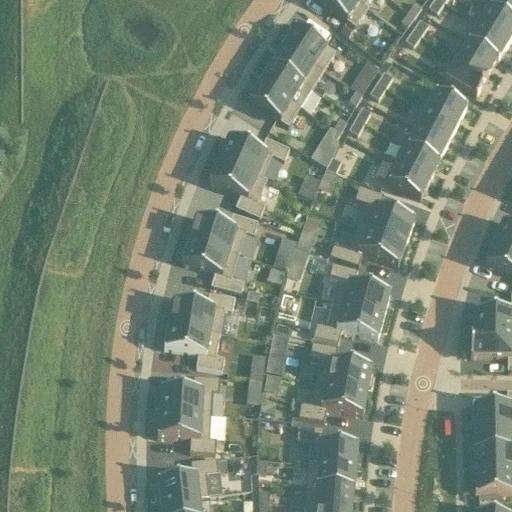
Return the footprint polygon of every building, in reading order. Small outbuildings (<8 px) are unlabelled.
[(364,11),(349,0),(317,0),(316,2),(354,32),(368,13),(364,10),(364,11)] [(372,0),(349,0),(364,11),(364,10),(372,0)] [(511,2),(508,0),(489,0),(484,9),(511,26),(511,2)] [(443,8),(435,2),(428,13),(436,19),(443,8)] [(407,17),(414,22),(421,12),(414,7),(407,17)] [(511,26),(484,9),(473,26),(508,48),(511,41),(511,26)] [(414,22),(407,17),(400,27),(407,32),(414,22)] [(419,25),(412,36),(420,42),(427,31),(419,25)] [(508,48),(473,26),(463,44),(496,65),(497,66),(508,48)] [(282,50),(323,76),(335,57),(294,32),(282,50)] [(420,42),(412,36),(404,47),(412,52),(420,42)] [(463,44),(452,61),(486,82),(486,81),(496,65),(463,44)] [(323,76),(282,50),(271,69),(311,95),(323,76)] [(452,61),(440,80),(475,102),(487,82),(486,81),(486,82),(452,61)] [(311,95),(271,69),(259,88),(299,113),(311,95)] [(383,77),(376,88),(384,94),(391,83),(383,77)] [(362,100),(367,91),(355,83),(350,92),(362,100)] [(299,113),(259,88),(247,106),(287,132),(299,113)] [(384,94),(376,88),(369,99),(377,105),(384,94)] [(466,112),(431,94),(421,113),(456,131),(466,112)] [(355,111),(361,100),(354,96),(347,107),(355,111)] [(354,124),(363,129),(370,118),(361,113),(354,124)] [(456,131),(421,113),(412,131),(447,149),(456,131)] [(340,138),(346,127),(338,123),(332,134),(340,138)] [(363,129),(354,124),(348,136),(357,140),(363,129)] [(412,131),(402,149),(437,167),(438,166),(447,149),(412,131)] [(228,142),(218,164),(261,184),(262,183),(271,162),(283,167),(289,154),(265,144),(260,155),(228,142)] [(402,149),(393,167),(429,186),(439,167),(438,166),(437,167),(402,149)] [(310,163),(326,172),(331,160),(317,152),(310,163)] [(331,163),(325,175),(334,179),(340,167),(331,163)] [(218,164),(208,187),(240,201),(235,213),(259,223),(264,210),(256,207),(266,185),(262,183),(261,184),(218,164)] [(393,167),(383,186),(419,205),(429,186),(393,167)] [(304,178),(296,199),(311,205),(319,183),(304,178)] [(414,225),(378,213),(383,200),(358,192),(354,206),(363,209),(355,231),(405,249),(414,225)] [(253,241),(257,227),(232,219),(228,232),(195,222),(187,246),(238,261),(245,239),(253,241)] [(511,230),(502,226),(493,248),(511,256),(511,230)] [(405,249),(355,231),(348,253),(333,248),(329,262),(358,272),(362,260),(397,272),(399,267),(402,268),(407,254),(404,253),(405,249)] [(238,261),(187,246),(180,270),(214,280),(210,292),(240,299),(243,288),(231,284),(238,261)] [(511,256),(493,248),(484,271),(511,281),(511,294),(510,300),(511,300),(511,256)] [(307,258),(294,254),(285,281),(298,285),(307,258)] [(389,298),(353,289),(356,276),(331,269),(328,283),(338,286),(332,309),(383,322),(389,298)] [(247,296),(245,304),(257,307),(259,299),(247,296)] [(208,299),(206,312),(171,306),(167,330),(219,339),(223,316),(231,317),(234,304),(208,299)] [(473,316),(472,338),(472,339),(511,340),(511,300),(510,300),(510,317),(473,316)] [(383,322),(332,309),(326,331),(316,329),(312,343),(337,349),(341,336),(376,346),(383,322)] [(219,339),(167,330),(163,355),(197,361),(195,373),(221,378),(223,364),(215,362),(219,339)] [(511,340),(472,339),(472,338),(470,338),(469,363),(506,364),(506,377),(511,376),(511,340)] [(284,361),(288,342),(272,339),(269,358),(284,361)] [(371,373),(334,367),(337,353),(311,349),(309,363),(319,365),(314,388),(366,397),(367,393),(371,393),(373,379),(370,379),(371,373)] [(246,407),(259,408),(262,359),(249,358),(246,407)] [(155,399),(154,414),(158,414),(158,418),(210,421),(212,398),(218,398),(219,384),(193,382),(192,396),(159,394),(159,399),(155,399)] [(366,397),(314,388),(310,411),(300,409),(297,423),(323,428),(325,415),(362,422),(366,397)] [(274,409),(275,396),(260,394),(259,407),(274,409)] [(511,433),(511,396),(506,397),(506,410),(473,410),(473,433),(511,433)] [(261,408),(260,416),(273,419),(275,411),(261,408)] [(158,418),(156,443),(189,445),(188,458),(214,460),(215,445),(209,445),(210,421),(158,418)] [(308,448),(307,469),(355,472),(357,449),(322,447),(323,434),(297,432),(296,447),(308,448)] [(511,433),(473,433),(473,455),(511,454),(511,433)] [(511,454),(473,455),(474,476),(511,475),(511,453),(511,454)] [(191,481),(157,485),(159,507),(198,503),(198,504),(208,503),(208,502),(220,500),(217,479),(216,465),(190,468),(191,481)] [(256,465),(255,478),(265,479),(266,466),(256,465)] [(352,493),(352,494),(354,494),(355,472),(307,469),(305,490),(352,493)] [(511,475),(474,476),(474,501),(511,500),(511,475)] [(305,490),(304,511),(308,511),(350,511),(352,494),(352,493),(305,490)] [(258,496),(258,510),(268,509),(268,496),(258,496)] [(198,503),(159,507),(159,511),(208,511),(208,503),(198,504),(198,503)]
